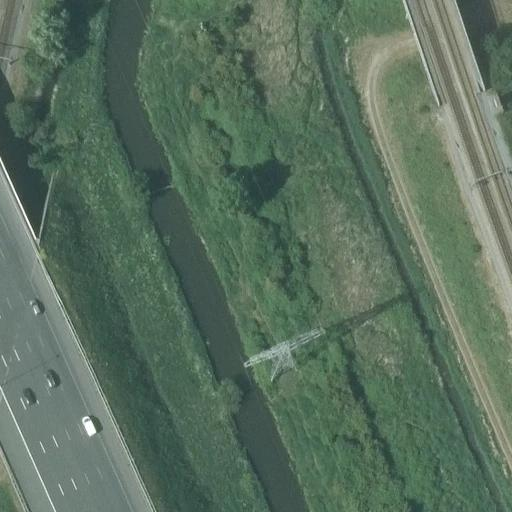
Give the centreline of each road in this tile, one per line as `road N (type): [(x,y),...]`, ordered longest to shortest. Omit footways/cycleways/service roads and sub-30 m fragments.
road 1 (track): [(511,464),(372,106),(372,71),(394,38),(488,6)]
road 2 (motorway): [(93,511),(0,301)]
